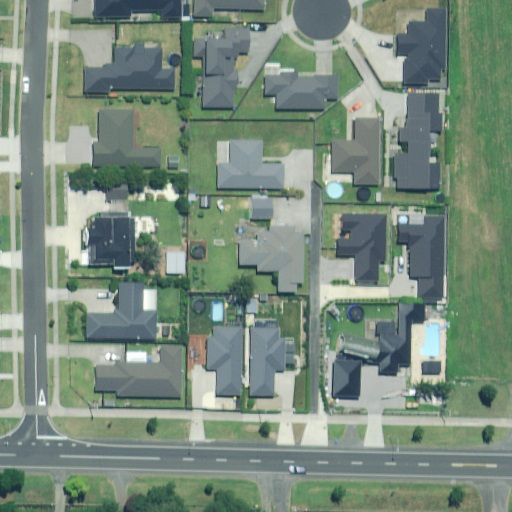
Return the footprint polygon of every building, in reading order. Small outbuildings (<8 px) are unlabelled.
[(95,0),(96,15),(131,15),(130,9),(164,9),(164,16),(182,16),(181,0),(95,0)] [(193,0),(193,17),(211,17),(211,9),(262,10),(261,0),(193,0)] [(443,80),(443,10),(425,10),(425,22),(407,22),(407,36),(396,36),(396,55),(403,55),(403,84),(426,84),(426,80),(443,80)] [(223,40),(194,39),(193,58),(202,58),(201,107),(234,108),(234,54),(246,54),(246,30),(223,30),(223,40)] [(163,48),(147,48),(147,55),(134,55),(134,48),(114,48),(114,61),(107,61),(107,68),(84,68),(84,93),(110,93),(110,89),(175,89),(175,68),(163,68),(163,48)] [(279,77),(264,77),(264,95),(275,95),(275,109),(322,110),(322,99),(335,99),(336,77),(296,77),(296,74),(279,74),(279,77)] [(436,132),(437,96),(407,95),(406,154),(393,154),(393,190),(437,190),(437,165),(424,165),(424,131),(436,132)] [(134,111),(100,110),(99,141),(93,141),(92,166),(161,168),(162,148),(133,147),(134,111)] [(377,186),(378,119),(355,119),(354,142),(331,141),(330,173),(353,174),(353,185),(377,186)] [(262,141),(230,141),(230,163),(218,162),(217,188),(284,188),(284,163),(261,163),(262,141)] [(126,200),(126,181),(105,181),(106,200),(126,200)] [(270,199),(250,198),(249,219),(270,219),(270,199)] [(107,211),(107,218),(92,218),(92,227),(83,227),(83,252),(79,252),(79,264),(112,265),(112,268),(128,268),(128,218),(128,211),(107,211)] [(384,216),(340,215),(340,232),(349,232),(349,240),(335,240),(334,259),(353,259),(353,283),(377,283),(377,262),(383,262),(384,216)] [(421,225),(396,225),(396,243),(408,244),(407,278),(418,278),(417,297),(440,298),(442,218),(421,217),(421,225)] [(294,231),(294,227),(270,226),(270,232),(257,231),(257,241),(240,241),(239,264),(257,265),(257,270),(278,271),(277,292),(295,292),(295,283),(302,283),(304,232),(294,231)] [(185,253),(167,252),(167,273),(185,273),(185,253)] [(114,308),(114,314),(87,313),(86,337),(156,339),(156,311),(142,311),(143,282),(120,282),(119,308),(114,308)] [(397,306),(397,324),(422,324),(423,306),(397,306)] [(241,328),(214,327),(213,337),(207,337),(207,369),(216,369),(216,394),(240,395),(241,328)] [(278,339),(278,328),(251,328),(250,395),(274,396),(274,369),(284,369),(285,339),(278,339)] [(377,344),(339,334),(334,355),(377,366),(377,375),(396,375),(396,367),(411,367),(412,337),(377,337),(377,344)] [(181,347),(161,346),(160,363),(116,362),(116,366),(95,365),(95,390),(117,391),(117,396),(180,397),(181,347)] [(360,364),(330,363),(329,398),(358,399),(360,364)] [(440,366),(428,366),(427,377),(440,377),(440,366)]
